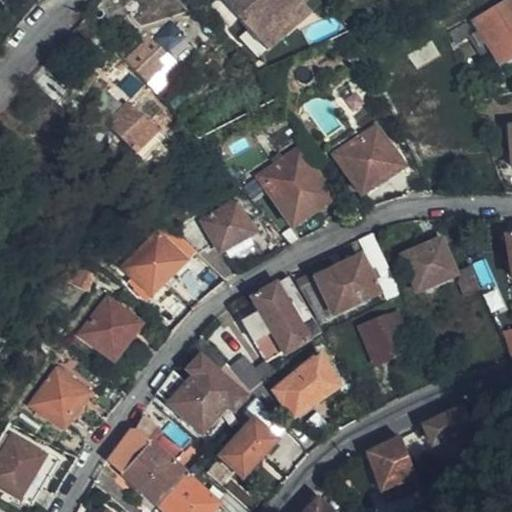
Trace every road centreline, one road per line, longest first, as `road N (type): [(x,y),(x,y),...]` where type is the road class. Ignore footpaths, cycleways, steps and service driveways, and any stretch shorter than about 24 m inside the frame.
road 1 (residential): [(58,511),(150,367),(221,295),(299,247),(377,216),(442,204),(511,204)]
road 2 (tertiary): [(279,511),(379,427),(465,390),(511,380)]
